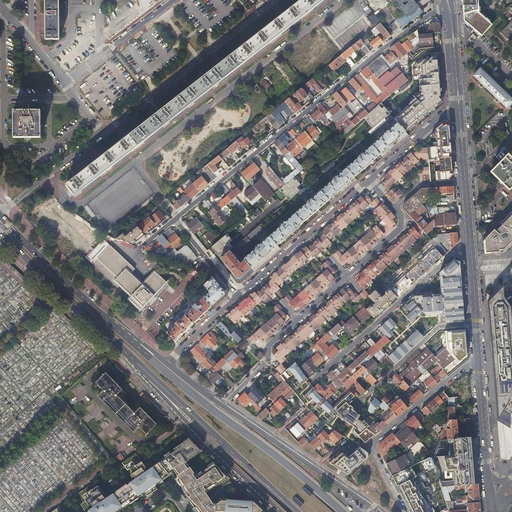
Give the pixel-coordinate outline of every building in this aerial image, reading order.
[(44,0),(44,40),(59,40),(58,0),(44,0)] [(209,73),(134,132),(66,184),(75,195),(145,140),(172,119),(217,84),(272,41),(312,9),(324,0),(302,0),(266,29),(209,73)] [(385,5),(396,20),(416,4),(413,0),(390,0),(385,5)] [(461,0),(463,20),(481,36),(491,25),(478,13),(477,0),(461,0)] [(511,3),(507,9),(506,9),(511,14),(511,19),(500,33),(508,42),(510,43),(509,41),(511,37),(511,3)] [(422,12),(416,4),(396,20),(402,27),(415,18),(422,12)] [(369,10),(365,13),(373,23),(377,20),(369,10)] [(432,33),(440,32),(439,19),(437,17),(434,17),(435,23),(429,24),(430,33),(432,33)] [(391,36),(380,23),(375,27),(384,38),(381,40),(383,42),(391,36)] [(418,34),(417,30),(408,37),(410,41),(418,35),(418,34)] [(433,47),(432,33),(430,33),(423,34),(418,34),(418,35),(419,44),(417,45),(415,46),(409,52),(413,57),(417,53),(416,52),(420,48),(433,47)] [(370,52),(382,42),(378,38),(371,44),(368,41),(369,39),(365,35),(360,39),(364,44),(367,47),(370,52)] [(364,44),(360,39),(351,47),(354,51),(364,44)] [(401,45),(408,52),(409,52),(415,46),(414,45),(412,46),(407,40),(401,45)] [(391,52),(399,61),(403,57),(404,58),(408,55),(408,52),(401,45),(399,42),(389,49),(391,52)] [(354,51),(351,47),(341,55),(344,59),(351,54),(354,58),(357,56),(354,51)] [(389,68),(392,66),(390,64),(392,62),(393,63),(395,62),(396,63),(399,61),(391,52),(384,57),(382,55),(379,57),(389,68)] [(346,61),(344,59),(341,55),(329,65),(334,70),(346,61)] [(397,123),(406,132),(427,112),(430,116),(436,110),(434,107),(441,101),(439,83),(437,56),(430,56),(429,58),(427,56),(424,59),(423,58),(415,64),(418,67),(420,86),(421,86),(421,93),(419,95),(416,92),(413,96),(415,98),(408,104),(410,107),(406,111),(405,110),(395,119),(397,123)] [(368,66),(377,78),(389,68),(379,57),(374,61),(368,66)] [(351,67),(355,64),(350,59),(346,62),(351,67)] [(374,102),(377,106),(381,103),(392,94),(385,87),(377,78),(368,66),(361,72),(367,79),(369,77),(383,94),(376,100),(375,100),(376,99),(375,98),(375,97),(370,90),(369,89),(360,78),(359,78),(357,75),(353,78),(368,96),(374,102)] [(385,87),(392,94),(401,86),(391,74),(395,70),(392,66),(389,68),(377,78),(385,87)] [(511,105),(511,99),(480,68),(473,75),(481,83),(479,85),(482,88),(484,86),(494,95),(491,97),(495,101),(497,98),(508,109),(511,105)] [(324,85),(316,75),(312,78),(320,88),(324,85)] [(266,89),(270,86),(264,78),(260,82),(266,89)] [(319,93),(322,91),(320,88),(312,78),(304,86),(307,90),(312,85),(319,93)] [(363,100),(368,96),(353,78),(349,82),(363,100)] [(352,93),(355,90),(349,84),(346,86),(352,93)] [(257,93),(261,90),(257,85),(253,88),(257,93)] [(311,100),(314,98),(307,90),(304,86),(293,94),(300,102),(307,96),(311,100)] [(342,107),(343,107),(346,104),(337,92),(333,95),(342,107)] [(294,105),(289,97),(285,101),(294,114),(302,107),(297,102),(294,105)] [(289,118),(294,114),(285,101),(276,108),(258,123),(260,126),(268,120),(275,129),(285,121),(284,120),(288,117),(289,118)] [(365,110),(368,114),(377,106),(374,102),(365,110)] [(368,114),(364,118),(373,128),(390,113),(381,103),(377,106),(368,114)] [(319,110),(324,115),(328,112),(322,104),(318,108),(319,110)] [(324,115),(328,120),(341,109),(337,104),(328,112),(324,115)] [(330,123),(342,136),(364,118),(368,114),(365,110),(357,116),(358,117),(347,126),(343,122),(351,116),(343,107),(342,107),(341,109),(328,120),(330,123)] [(40,110),(13,111),(13,138),(40,138),(40,110)] [(311,123),(312,123),(318,118),(320,120),(322,119),(327,125),(330,123),(328,120),(324,115),(319,110),(311,116),(309,114),(306,117),(311,123)] [(382,158),(408,135),(406,132),(397,123),(372,146),(379,155),(382,158)] [(304,131),(312,140),(319,134),(319,133),(321,131),(317,127),(316,128),(312,124),(304,131)] [(448,180),(448,175),(452,174),(450,143),(448,126),(442,124),(431,134),(436,139),(436,142),(432,143),(432,147),(428,147),(429,160),(434,159),(435,162),(439,162),(440,171),(435,171),(436,181),(448,180)] [(292,129),(289,131),(293,137),(295,139),(302,147),(312,140),(304,131),(301,134),(299,136),(296,138),(295,136),(296,134),(292,129)] [(240,146),(242,148),(250,142),(247,137),(244,140),(243,139),(241,137),(236,141),(240,146)] [(290,152),(293,156),(303,148),(302,147),(295,139),(285,148),(290,152)] [(274,143),(285,156),(290,152),(285,148),(283,145),(279,140),(274,143)] [(232,152),(240,146),(236,141),(226,149),(229,152),(230,151),(232,152)] [(379,155),(372,146),(346,168),(354,178),(379,155)] [(421,151),(416,152),(419,158),(422,158),(422,159),(428,159),(427,148),(421,148),(421,151)] [(221,159),(229,153),(229,152),(226,149),(218,155),(221,159)] [(511,159),(511,158),(511,153),(509,151),(507,154),(490,171),(508,189),(509,188),(511,191),(511,159)] [(295,169),(299,173),(304,169),(293,156),(290,152),(285,156),(295,169)] [(411,152),(406,157),(413,165),(418,161),(417,160),(419,158),(416,152),(414,154),(413,155),(412,154),(411,152)] [(214,165),(221,159),(218,155),(207,165),(209,167),(211,170),(213,173),(217,177),(223,172),(221,168),(218,170),(214,165)] [(406,157),(400,162),(407,171),(408,171),(414,166),(413,165),(406,157)] [(242,173),(247,180),(251,177),(260,169),(255,162),(251,165),(242,173)] [(400,162),(395,167),(403,175),(407,171),(400,162)] [(266,173),(279,190),(284,185),(280,179),(269,166),(267,169),(266,173)] [(211,170),(209,167),(205,171),(207,174),(212,181),(217,177),(213,173),(211,170)] [(395,167),(389,172),(396,181),(397,181),(403,176),(403,175),(395,167)] [(354,178),(346,168),(320,191),(328,200),(331,203),(356,180),(354,178)] [(280,179),(284,185),(294,177),(299,173),(295,169),(284,179),(283,177),(280,179)] [(389,172),(384,176),(385,178),(386,179),(385,180),(381,184),(386,189),(390,186),(396,181),(389,172)] [(208,184),(202,176),(193,183),(199,192),(208,184)] [(294,177),(284,185),(279,190),(288,200),(301,189),(298,186),(301,185),(294,177)] [(252,186),(265,201),(273,194),(274,194),(261,179),(255,184),(252,186)] [(231,201),(235,197),(241,192),(232,181),(229,183),(235,190),(227,196),(227,197),(231,201)] [(199,192),(193,183),(185,190),(186,191),(191,198),(199,192)] [(229,191),(223,185),(220,187),(226,194),(229,191)] [(435,209),(455,207),(454,193),(453,186),(431,188),(432,195),(444,194),(444,200),(435,201),(435,209)] [(176,210),(189,199),(184,192),(181,188),(180,187),(177,189),(184,196),(172,206),(176,210)] [(259,194),(253,187),(244,194),(250,201),(259,194)] [(393,188),(387,193),(395,201),(403,194),(399,189),(396,192),(393,188)] [(409,215),(422,204),(432,195),(431,188),(423,189),(402,207),(409,215)] [(328,200),(320,191),(294,214),(302,223),(328,200)] [(226,205),(229,202),(231,201),(227,197),(222,201),(219,197),(217,199),(213,193),(210,195),(218,204),(221,209),(226,205)] [(363,198),(361,196),(356,201),(364,209),(371,203),(374,200),(369,195),(365,198),(364,199),(363,198)] [(422,204),(426,210),(432,216),(434,215),(433,215),(432,195),(422,204)] [(229,202),(244,219),(250,214),(235,197),(231,201),(229,202)] [(204,200),(200,203),(206,210),(209,207),(204,200)] [(364,209),(356,201),(351,205),(359,214),(364,210),(364,209)] [(382,203),(381,204),(376,208),(374,211),(378,215),(386,208),(382,203)] [(220,210),(221,209),(218,204),(208,213),(212,217),(220,210)] [(421,229),(426,234),(435,226),(434,220),(429,225),(420,215),(426,210),(422,204),(409,215),(417,224),(421,229)] [(228,208),(226,205),(221,209),(220,210),(212,217),(219,226),(227,219),(225,216),(227,214),(228,208)] [(359,214),(351,205),(345,211),(353,220),(360,214),(359,214)] [(391,212),(386,208),(378,215),(382,220),(391,212)] [(46,219),(85,256),(93,248),(54,211),(46,219)] [(158,211),(151,217),(157,224),(164,218),(158,211)] [(353,220),(345,211),(339,216),(347,225),(353,220)] [(511,211),(482,242),(483,253),(509,251),(511,247),(511,211)] [(395,217),(391,212),(382,220),(386,225),(391,230),(396,225),(392,220),(395,217)] [(74,218),(83,222),(85,219),(81,216),(76,213),(74,218)] [(434,220),(435,226),(451,225),(457,225),(455,213),(433,215),(434,215),(434,220)] [(302,223),(294,214),(269,236),(277,246),(302,223)] [(347,225),(339,216),(333,221),(341,230),(347,225)] [(148,217),(143,221),(149,228),(154,224),(148,217)] [(186,226),(193,233),(202,225),(196,218),(186,226)] [(94,232),(97,229),(85,219),(83,222),(94,232)] [(149,228),(143,221),(138,225),(144,232),(149,228)] [(327,227),(335,236),(341,230),(333,221),(327,227)] [(135,223),(116,239),(132,245),(144,235),(135,223)] [(408,231),(416,240),(421,236),(418,232),(421,229),(417,224),(408,231)] [(376,225),(372,230),(379,238),(384,234),(380,230),(376,225)] [(322,231),(321,232),(324,234),(329,240),(335,236),(327,227),(324,229),(325,230),(323,232),(322,231)] [(372,230),(366,235),(374,245),(374,244),(377,242),(376,241),(377,240),(379,238),(372,230)] [(204,235),(213,246),(218,241),(210,231),(204,235)] [(402,237),(410,246),(416,240),(408,231),(402,237)] [(442,242),(450,250),(458,242),(457,232),(435,234),(435,236),(433,238),(438,243),(442,242)] [(175,234),(167,241),(170,245),(173,250),(182,243),(175,234)] [(211,248),(220,259),(229,251),(233,248),(230,243),(232,241),(226,234),(218,241),(213,246),(211,248)] [(329,240),(324,234),(321,237),(319,240),(318,239),(326,248),(331,243),(329,240)] [(162,235),(158,238),(162,244),(152,252),(165,257),(171,251),(173,250),(170,245),(167,241),(162,235)] [(366,235),(360,241),(367,249),(369,247),(371,246),(371,247),(374,245),(366,235)] [(243,260),(253,271),(279,248),(277,246),(269,236),(243,260)] [(396,242),(404,251),(410,246),(402,237),(396,242)] [(430,241),(435,247),(443,256),(447,252),(438,243),(433,238),(430,241)] [(326,248),(318,239),(313,243),(321,252),(326,248)] [(360,241),(353,246),(362,255),(365,253),(364,252),(365,251),(367,249),(360,241)] [(431,250),(435,247),(430,241),(423,247),(421,249),(424,252),(420,255),(418,252),(414,255),(423,265),(431,258),(425,253),(428,251),(431,249),(431,250)] [(153,242),(145,249),(150,251),(154,248),(153,248),(156,245),(153,242)] [(398,256),(404,251),(396,242),(390,247),(398,256)] [(321,252),(313,243),(314,244),(311,246),(311,245),(308,248),(313,254),(315,257),(321,252)] [(110,244),(92,262),(117,286),(119,284),(131,295),(129,297),(140,308),(167,282),(156,270),(142,284),(131,272),(134,268),(110,244)] [(177,253),(175,260),(190,265),(197,259),(186,245),(176,253),(177,253)] [(308,248),(306,246),(305,246),(306,247),(304,249),(303,248),(300,251),(308,259),(313,254),(308,248)] [(353,246),(347,251),(355,260),(357,258),(358,257),(359,258),(362,255),(353,246)] [(392,262),(398,256),(390,247),(384,253),(392,262)] [(231,273),(229,274),(236,283),(239,284),(253,271),(243,260),(238,263),(229,251),(220,259),(231,273)] [(294,256),(302,265),(308,259),(300,251),(301,252),(298,254),(297,253),(294,256)] [(355,260),(347,251),(343,256),(342,256),(345,259),(348,262),(350,264),(355,260)] [(387,266),(392,262),(384,253),(379,257),(387,266)] [(288,262),(295,270),(302,265),(294,256),(291,259),(291,260),(289,262),(288,261),(288,262)] [(381,272),(387,266),(379,257),(373,262),(381,271),(381,272)] [(443,293),(413,296),(412,298),(413,299),(407,305),(405,303),(399,309),(410,322),(416,317),(417,319),(427,310),(442,309),(443,312),(445,312),(446,323),(462,321),(462,313),(464,313),(460,268),(458,268),(457,261),(454,259),(441,271),(442,282),(440,282),(441,288),(443,288),(443,293)] [(282,267),(289,276),(295,270),(288,262),(288,263),(286,265),(285,264),(282,267)] [(376,275),(381,271),(373,262),(368,267),(376,275)] [(283,281),(289,276),(282,267),(278,270),(279,271),(277,273),(276,272),(283,281)] [(376,275),(368,267),(363,271),(371,279),(371,280),(376,275)] [(327,270),(322,274),(330,282),(332,280),(335,278),(332,275),(330,272),(327,269),(327,270)] [(371,279),(363,271),(361,273),(359,275),(361,278),(364,281),(366,284),(366,283),(371,279)] [(278,286),(283,281),(276,272),(273,275),(274,276),(271,278),(270,277),(272,280),(278,286)] [(322,274),(316,279),(324,289),(327,286),(326,285),(328,284),(330,282),(322,274)] [(166,332),(175,340),(210,305),(212,307),(218,301),(226,295),(227,291),(222,286),(220,287),(212,276),(204,284),(209,291),(184,314),(166,332)] [(316,279),(310,285),(318,293),(320,291),(321,290),(322,291),(324,289),(316,279)] [(280,288),(278,286),(272,280),(269,282),(270,283),(268,285),(267,284),(267,285),(274,293),(280,288)] [(270,298),(274,293),(267,285),(262,289),(270,298)] [(310,285),(304,290),(312,299),(315,297),(314,296),(315,295),(318,293),(310,285)] [(503,285),(487,302),(488,307),(489,307),(490,312),(488,312),(490,329),(496,329),(496,331),(493,331),(493,336),(496,336),(496,338),(491,339),(497,421),(503,411),(509,415),(511,412),(511,422),(511,323),(510,306),(504,297),(503,285)] [(256,294),(262,300),(264,302),(270,298),(262,289),(262,290),(260,292),(259,291),(256,294)] [(338,293),(346,302),(351,297),(348,294),(346,292),(343,289),(338,293)] [(374,317),(396,297),(389,289),(385,292),(386,294),(383,296),(376,289),(369,296),(375,303),(371,307),(370,306),(367,309),(372,315),(374,317)] [(298,296),(305,304),(308,302),(309,301),(310,302),(312,299),(304,290),(298,296)] [(249,296),(256,305),(262,300),(256,294),(254,291),(254,292),(255,292),(252,295),(252,294),(249,296)] [(334,297),(341,306),(346,302),(338,293),(334,297)] [(243,302),(250,310),(256,305),(249,296),(249,297),(247,300),(246,299),(243,302)] [(300,308),(305,304),(298,296),(293,300),(295,303),(298,306),(300,308)] [(337,310),(341,306),(334,297),(329,301),(337,310)] [(331,316),(337,311),(337,310),(329,301),(323,307),(331,316)] [(237,307),(236,307),(244,316),(250,310),(243,302),(239,305),(240,306),(237,308),(237,307)] [(232,311),(239,320),(244,316),(236,307),(232,311)] [(326,320),(331,316),(323,307),(318,311),(326,320)] [(353,317),(360,325),(372,315),(367,309),(364,307),(353,317)] [(232,311),(227,316),(235,324),(239,320),(232,311)] [(320,326),(326,320),(318,311),(312,317),(320,326)] [(277,314),(273,318),(280,326),(283,324),(285,322),(283,319),(280,316),(278,313),(277,314)] [(314,331),(320,326),(312,317),(306,322),(314,331)] [(342,328),(349,335),(360,325),(353,317),(345,324),(342,320),(339,323),(342,328)] [(273,318),(267,323),(275,333),(275,332),(278,330),(277,329),(278,328),(280,326),(273,318)] [(391,319),(379,329),(385,335),(387,337),(392,333),(390,330),(396,325),(391,319)] [(217,325),(228,337),(234,342),(236,340),(238,342),(245,335),(238,328),(231,335),(227,328),(221,322),(217,325)] [(300,327),(308,337),(314,331),(306,322),(300,327)] [(260,329),(268,337),(270,335),(271,334),(272,335),(275,333),(267,323),(260,329)] [(342,328),(339,323),(333,328),(327,333),(330,336),(331,337),(331,338),(335,334),(342,328)] [(294,333),(302,342),(308,337),(300,327),(294,333)] [(259,339),(263,344),(265,341),(265,340),(268,337),(260,329),(254,334),(259,339)] [(442,331),(430,344),(438,355),(445,350),(458,364),(467,358),(464,330),(442,331)] [(211,331),(208,334),(216,343),(219,340),(211,331)] [(416,331),(389,356),(395,363),(423,338),(416,331)] [(287,338),(296,347),(302,342),(294,333),(287,338)] [(321,348),(323,350),(328,346),(325,342),(331,337),(330,336),(327,333),(316,343),(321,348)] [(208,334),(200,341),(205,346),(208,343),(212,348),(217,343),(216,343),(208,334)] [(375,344),(380,349),(381,348),(387,343),(390,340),(387,337),(385,335),(375,344)] [(238,355),(241,359),(245,356),(241,352),(249,345),(250,344),(251,345),(251,346),(254,349),(256,347),(254,344),(249,339),(248,337),(238,347),(233,351),(238,355)] [(289,352),(289,353),(296,347),(287,338),(281,344),(289,352)] [(371,357),(372,357),(374,355),(380,349),(375,344),(371,348),(366,342),(361,346),(365,351),(369,355),(371,357)] [(198,344),(190,351),(196,357),(201,362),(201,361),(210,371),(211,369),(213,367),(217,364),(214,360),(198,344)] [(284,356),(289,352),(281,344),(279,346),(276,348),(279,351),(281,354),(282,354),(283,355),(284,357),(284,356)] [(324,352),(330,359),(339,351),(333,344),(324,352)] [(225,356),(223,358),(229,364),(238,355),(233,351),(238,347),(236,345),(231,349),(232,350),(227,356),(225,356)] [(412,363),(423,374),(427,370),(431,366),(438,360),(428,348),(422,354),(412,363)] [(374,355),(379,360),(385,354),(384,354),(380,349),(374,355)] [(407,362),(410,365),(412,363),(422,354),(419,350),(407,362)] [(362,366),(363,366),(365,364),(362,362),(369,355),(365,351),(356,359),(362,366)] [(310,359),(317,367),(324,360),(318,353),(310,359)] [(229,364),(233,368),(238,363),(243,368),(246,364),(241,359),(238,355),(229,364)] [(393,365),(395,363),(389,356),(388,356),(387,355),(386,356),(387,357),(386,358),(393,365)] [(367,370),(369,372),(378,363),(372,357),(371,357),(365,364),(363,366),(367,370)] [(213,367),(217,372),(221,368),(223,370),(225,369),(227,371),(230,371),(233,368),(229,364),(223,358),(217,364),(213,367)] [(309,374),(317,367),(310,359),(302,367),(309,374)] [(357,371),(362,366),(356,359),(354,361),(347,368),(348,370),(351,372),(358,366),(359,367),(356,369),(357,371)] [(450,373),(457,367),(451,361),(445,366),(450,373)] [(296,362),(282,374),(287,380),(293,374),(298,380),(294,384),(298,389),(308,380),(296,362)] [(333,371),(339,378),(348,370),(347,368),(341,362),(338,365),(339,366),(333,371)] [(400,375),(410,387),(418,379),(423,374),(412,363),(410,365),(400,375)] [(353,375),(352,376),(356,380),(367,370),(363,366),(362,366),(357,371),(353,375)] [(207,373),(205,375),(214,383),(221,376),(217,372),(213,367),(211,369),(212,370),(213,372),(209,377),(209,375),(207,373)] [(446,374),(441,368),(436,372),(441,378),(446,374)] [(329,388),(334,393),(343,384),(344,383),(339,378),(333,371),(332,370),(327,375),(336,385),(334,386),(331,383),(328,387),(329,388)] [(339,378),(344,383),(351,377),(352,376),(353,375),(351,372),(348,370),(339,378)] [(423,374),(418,379),(420,382),(421,383),(426,378),(426,377),(427,375),(429,373),(427,370),(423,374)] [(97,396),(133,432),(139,426),(147,434),(156,424),(140,407),(134,412),(117,395),(122,389),(106,372),(104,374),(103,373),(103,374),(102,373),(98,377),(100,378),(95,382),(103,390),(97,396)] [(284,382),(285,381),(281,375),(278,372),(275,375),(279,380),(281,378),(284,382)] [(435,376),(433,378),(437,382),(441,378),(436,372),(434,375),(435,376)] [(372,385),(377,381),(369,373),(365,377),(372,385)] [(409,387),(404,381),(403,381),(396,373),(392,377),(398,383),(397,384),(404,392),(409,388),(409,387)] [(354,396),(355,397),(357,396),(359,395),(352,388),(352,389),(349,386),(353,382),(356,385),(358,383),(356,380),(352,376),(351,377),(344,383),(343,384),(350,391),(354,396)] [(424,383),(430,390),(437,383),(437,382),(433,378),(432,376),(424,383)] [(224,379),(232,387),(235,385),(227,377),(224,379)] [(410,387),(409,387),(409,388),(411,391),(420,382),(418,379),(410,387)] [(279,396),(287,388),(290,386),(285,381),(284,382),(269,396),(274,401),(279,396)] [(318,393),(325,400),(334,393),(329,388),(325,391),(318,383),(313,387),(318,393)] [(362,394),(366,391),(360,384),(356,388),(362,394)] [(286,401),(295,392),(290,386),(287,388),(289,391),(282,397),(286,401)] [(361,438),(365,443),(376,435),(367,428),(369,426),(364,420),(362,422),(358,419),(360,415),(349,404),(352,401),(351,399),(354,396),(350,391),(333,407),(325,400),(318,393),(313,387),(304,396),(309,402),(313,399),(317,404),(314,408),(320,412),(323,409),(328,413),(325,417),(331,422),(337,415),(343,421),(344,420),(349,425),(350,424),(355,428),(354,431),(357,435),(358,437),(360,439),(361,438)] [(468,388),(458,388),(458,404),(468,404),(468,388)] [(414,394),(418,399),(424,395),(419,390),(414,394)] [(261,413),(263,411),(259,407),(255,402),(246,393),(245,392),(238,399),(245,407),(250,402),(261,413)] [(443,392),(433,400),(439,408),(440,407),(440,406),(443,403),(443,402),(444,401),(446,401),(448,399),(443,392)] [(408,398),(413,403),(418,399),(414,394),(408,398)] [(266,408),(272,402),(274,401),(269,396),(267,395),(265,397),(267,400),(261,406),(259,407),(263,411),(266,408)] [(392,411),(397,417),(408,408),(403,403),(399,397),(397,396),(395,398),(397,400),(398,400),(389,408),(392,411)] [(280,410),(287,404),(281,398),(274,404),(280,410)] [(371,403),(368,411),(370,414),(380,405),(381,404),(375,398),(371,403)] [(439,408),(433,400),(425,406),(430,412),(432,414),(439,408)] [(386,404),(384,402),(381,404),(380,405),(385,411),(388,407),(386,404)] [(274,416),(280,410),(274,404),(268,410),(270,412),(274,416)] [(430,412),(425,406),(421,409),(426,415),(430,412)] [(262,420),(270,412),(268,410),(266,408),(263,411),(261,413),(257,417),(262,420)] [(319,418),(311,411),(305,416),(313,424),(319,418)] [(382,422),(386,426),(397,417),(392,411),(391,412),(387,415),(389,416),(383,421),(382,421),(382,422)] [(430,425),(419,411),(414,416),(421,424),(426,430),(430,425)] [(313,424),(305,416),(300,421),(300,422),(307,429),(313,424)] [(421,424),(414,416),(405,423),(407,425),(412,431),(415,428),(416,429),(417,429),(416,428),(421,424)] [(66,485),(93,463),(91,454),(64,420),(0,470),(0,511),(24,511),(53,490),(52,490),(53,483),(62,486),(66,485)] [(455,420),(448,420),(447,424),(448,424),(448,426),(451,426),(451,428),(447,429),(448,439),(458,438),(456,420),(455,420)] [(372,425),(378,432),(386,426),(382,422),(382,421),(379,424),(377,423),(375,424),(374,423),(372,425)] [(307,429),(300,422),(298,424),(304,431),(307,429)] [(437,423),(432,428),(440,437),(444,429),(439,423),(438,424),(437,423)] [(304,431),(298,424),(291,430),(297,437),(304,431)] [(407,425),(394,435),(400,442),(406,449),(418,439),(417,438),(414,434),(412,431),(407,425)] [(432,428),(430,425),(426,430),(438,444),(439,440),(440,437),(432,428)] [(324,430),(317,437),(322,442),(323,443),(330,437),(332,439),(331,439),(334,443),(342,435),(334,430),(329,435),(324,430)] [(394,435),(392,433),(379,444),(378,448),(385,461),(391,457),(386,453),(400,442),(394,435)] [(322,442),(317,437),(310,444),(315,449),(322,442)] [(432,457),(435,467),(441,487),(457,486),(473,484),(469,437),(458,438),(448,439),(439,440),(438,444),(432,457)] [(264,511),(251,499),(246,499),(246,501),(243,501),(243,499),(232,499),(231,501),(221,500),(216,504),(215,502),(213,504),(206,493),(203,495),(201,492),(218,480),(220,483),(225,479),(224,477),(226,476),(217,467),(215,468),(213,464),(204,470),(205,471),(195,477),(193,473),(194,473),(190,467),(187,468),(184,463),(195,456),(194,454),(199,451),(195,446),(196,446),(189,439),(187,441),(186,440),(178,445),(180,447),(165,457),(165,458),(160,462),(168,474),(174,470),(177,475),(176,476),(178,479),(177,479),(181,484),(180,485),(184,491),(185,490),(189,496),(188,497),(191,501),(192,500),(194,504),(195,504),(197,505),(194,507),(197,511),(264,511)] [(329,459),(329,463),(347,474),(358,465),(370,455),(360,447),(349,457),(339,451),(329,459)] [(157,489),(155,485),(162,480),(162,479),(168,475),(169,476),(169,475),(168,474),(160,462),(151,468),(148,471),(146,472),(144,469),(146,468),(136,453),(122,462),(127,470),(130,469),(133,473),(131,475),(132,477),(134,476),(136,479),(125,487),(126,489),(124,490),(122,489),(106,500),(103,495),(104,494),(98,486),(97,487),(94,482),(75,496),(85,511),(114,511),(118,510),(117,509),(140,494),(144,492),(148,490),(150,493),(151,493),(150,492),(156,487),(157,489)] [(404,455),(386,463),(392,476),(410,467),(404,455)] [(410,467),(392,476),(410,511),(433,511),(432,508),(435,506),(432,500),(430,501),(427,495),(431,493),(428,486),(424,488),(422,482),(427,480),(424,473),(416,477),(411,467),(410,467)] [(359,469),(351,476),(352,477),(352,478),(354,480),(355,479),(358,483),(365,476),(363,474),(364,473),(362,471),(361,472),(359,469)] [(476,484),(473,484),(457,486),(458,490),(467,489),(468,495),(458,496),(458,501),(480,499),(478,484),(476,484)] [(480,511),(480,503),(467,504),(467,509),(468,509),(468,511),(480,511)]
